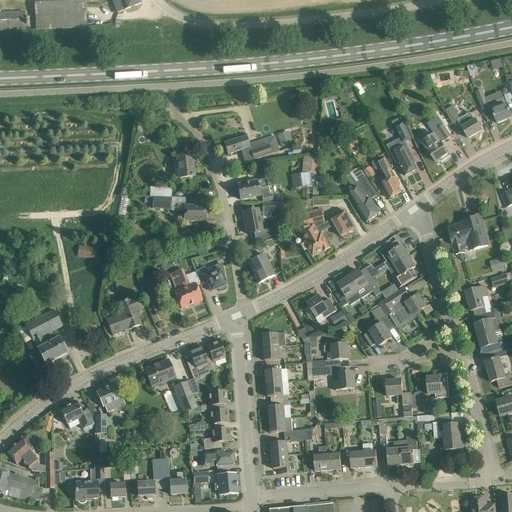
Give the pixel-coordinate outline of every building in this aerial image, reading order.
[(112,0),(114,4),(117,13),(141,4),(139,0),(112,0)] [(36,29),(88,28),(87,1),(35,2),(36,29)] [(0,30),(25,30),(24,20),(24,11),(0,12),(0,11),(0,10),(0,30)] [(503,68),(501,60),(490,62),(493,71),(503,68)] [(427,75),(419,76),(422,84),(422,86),(431,83),(430,81),(427,75)] [(482,90),(475,93),(480,103),(485,115),(493,111),(496,119),(498,124),(507,120),(507,119),(511,117),(508,106),(507,105),(506,105),(504,99),(501,92),(485,98),(483,93),(482,90)] [(465,117),(461,119),(454,106),(445,111),(453,124),(458,121),(463,130),(469,139),(482,131),(476,120),(475,120),(471,113),(465,117)] [(399,116),(391,120),(394,125),(394,126),(401,140),(410,135),(403,121),(402,121),(399,116)] [(435,135),(423,144),(424,145),(428,152),(436,162),(448,154),(441,143),(445,140),(445,141),(451,137),(441,123),(442,122),(439,118),(430,124),(436,131),(434,133),(435,135)] [(282,146),(292,143),(289,131),(279,134),(282,146)] [(353,134),(346,138),(351,148),(358,144),(353,134)] [(253,160),(280,151),(274,136),(249,144),(246,137),(240,139),(239,139),(224,144),(228,155),(249,148),(253,160)] [(394,154),(392,155),(399,169),(401,168),(405,176),(417,170),(414,163),(415,163),(407,147),(405,148),(405,147),(393,153),(394,154)] [(179,178),(184,178),(194,177),(193,167),(192,167),(190,155),(180,157),(176,157),(179,178)] [(385,158),(382,160),(380,157),(375,160),(373,164),(376,170),(380,170),(386,182),(382,184),(385,190),(390,199),(402,193),(398,186),(400,185),(396,177),(395,177),(385,158)] [(370,167),(363,171),(369,180),(374,176),(373,174),(374,173),(370,167)] [(360,168),(350,175),(356,183),(352,187),(355,190),(348,195),(367,223),(380,214),(371,200),(378,196),(366,177),(360,168)] [(294,189),(313,186),(311,174),(292,177),(294,189)] [(249,183),(238,185),(240,200),(259,197),(258,190),(269,187),(267,179),(256,182),(256,179),(249,181),(249,183)] [(511,190),(502,195),(507,207),(511,205),(511,201),(511,200),(511,190)] [(263,203),(273,201),(272,194),(261,196),(263,203)] [(159,198),(153,197),(145,197),(145,203),(153,203),(153,209),(171,209),(172,198),(159,197),(159,198)] [(276,210),(276,204),(262,204),(263,213),(276,213),(276,210)] [(192,206),(184,206),(178,206),(178,211),(184,212),(183,222),(205,222),(206,210),(202,210),(202,206),(192,206)] [(253,211),(243,213),(247,235),(254,233),(255,242),(277,238),(275,228),(262,231),(258,210),(253,211)] [(288,211),(278,212),(279,226),(290,224),(288,211)] [(326,224),(325,223),(322,212),(303,217),(305,226),(300,229),(304,237),(307,242),(305,243),(306,244),(302,246),(303,247),(305,251),(309,249),(313,257),(323,252),(323,253),(330,249),(321,233),(335,225),(342,238),(357,229),(352,221),(347,212),(326,224)] [(463,225),(448,229),(456,255),(464,253),(462,244),(468,243),(468,240),(474,239),(477,250),(489,246),(480,217),(462,222),(463,225)] [(398,241),(380,252),(386,260),(387,262),(385,264),(388,269),(389,270),(395,266),(409,257),(402,246),(401,247),(398,241)] [(98,249),(88,248),(79,246),(78,257),(97,259),(98,249)] [(251,270),(258,284),(275,276),(268,262),(267,262),(264,255),(248,263),(251,270)] [(395,266),(389,270),(393,276),(395,275),(401,285),(405,283),(413,278),(409,272),(416,268),(409,257),(395,266)] [(491,261),(494,271),(508,267),(504,257),(491,261)] [(208,275),(204,267),(194,272),(200,286),(207,283),(212,292),(218,289),(218,290),(219,291),(220,292),(221,292),(222,292),(223,292),(224,291),(225,291),(226,290),(226,289),(226,288),(226,287),(226,286),(227,285),(226,282),(224,272),(221,272),(220,270),(208,275)] [(360,271),(349,278),(362,298),(373,291),(377,297),(382,294),(377,286),(378,286),(367,268),(360,272),(360,271)] [(189,287),(182,270),(170,275),(177,292),(174,293),(181,309),(202,301),(196,284),(189,287)] [(492,280),(494,289),(510,284),(507,276),(492,280)] [(349,278),(338,285),(342,291),(336,295),(344,307),(355,300),(356,302),(362,298),(349,278)] [(472,312),(481,309),(485,308),(483,298),(488,297),(486,287),(466,293),(472,312)] [(410,298),(405,290),(404,289),(380,304),(388,317),(390,315),(393,320),(409,309),(414,316),(427,308),(419,296),(406,304),(405,302),(410,298)] [(143,309),(139,300),(138,297),(131,300),(131,299),(119,304),(123,314),(107,321),(109,326),(113,335),(124,331),(123,330),(128,328),(129,330),(141,325),(136,312),(143,309)] [(337,311),(335,308),(329,300),(323,303),(319,297),(308,304),(313,313),(317,318),(323,315),(325,319),(337,311)] [(381,307),(372,312),(378,321),(380,320),(382,324),(364,336),(371,347),(377,343),(379,347),(392,339),(388,332),(394,328),(381,307)] [(28,324),(25,326),(33,342),(33,341),(38,350),(28,355),(37,370),(45,365),(67,354),(57,337),(45,343),(42,337),(62,327),(54,311),(33,322),(29,315),(24,318),(28,324)] [(479,337),(495,332),(493,326),(498,325),(494,312),(481,316),(482,323),(475,325),(479,337)] [(310,324),(305,326),(310,336),(316,333),(310,324)] [(310,345),(310,338),(305,329),(299,332),(306,345),(310,345)] [(491,354),(505,350),(501,338),(497,339),(495,332),(479,337),(482,349),(489,347),(491,354)] [(286,347),(286,344),(285,334),(263,335),(264,349),(280,347),(286,347)] [(214,363),(216,362),(225,358),(219,341),(207,346),(212,359),(207,361),(208,365),(211,373),(217,370),(214,363)] [(326,369),(327,369),(333,368),(341,367),(341,360),(349,360),(347,345),(324,346),(325,353),(332,353),(333,361),(325,361),(326,369)] [(265,362),(281,360),(280,347),(264,349),(263,349),(262,350),(262,354),(263,355),(265,355),(265,362)] [(208,365),(207,361),(201,348),(189,353),(195,366),(189,369),(193,380),(200,378),(196,369),(208,365)] [(511,378),(511,376),(506,378),(500,359),(507,357),(505,350),(491,354),(492,354),(493,360),(486,363),(491,383),(497,381),(500,389),(511,385),(511,378)] [(175,378),(172,370),(168,361),(144,370),(152,388),(175,378)] [(347,374),(346,367),(341,367),(333,368),(335,391),(345,390),(355,389),(354,373),(347,374)] [(326,369),(313,370),(314,381),(314,377),(328,376),(327,369),(326,369)] [(287,370),(266,372),(267,385),(289,383),(287,370)] [(437,399),(440,399),(450,398),(448,384),(441,385),(441,377),(427,378),(429,395),(436,395),(437,399)] [(402,380),(387,382),(388,397),(397,396),(398,404),(404,403),(405,414),(413,413),(411,393),(403,394),(402,380)] [(196,407),(186,383),(173,388),(184,414),(188,412),(189,412),(197,408),(196,407)] [(268,398),(290,396),(289,383),(267,385),(267,386),(266,387),(266,391),(268,391),(268,398)] [(459,383),(451,384),(452,397),(462,397),(459,383)] [(123,399),(120,393),(116,384),(96,393),(100,402),(103,408),(105,407),(107,413),(125,405),(122,399),(123,399)] [(209,412),(213,411),(213,406),(227,404),(226,392),(208,393),(209,406),(201,406),(201,412),(209,412)] [(302,400),(315,399),(315,392),(310,392),(310,395),(302,396),(302,400)] [(511,398),(497,402),(501,417),(509,415),(511,423),(511,422),(511,398)] [(381,400),(373,401),(375,418),(382,418),(381,400)] [(94,425),(91,418),(87,409),(81,412),(77,403),(60,410),(65,419),(67,425),(79,420),(83,430),(94,425)] [(270,421),(290,419),(289,406),(279,407),(269,408),(270,421)] [(211,430),(215,430),(214,424),(229,423),(228,410),(213,411),(209,412),(210,424),(205,425),(205,423),(197,423),(198,431),(211,430)] [(42,430),(50,432),(52,425),(51,425),(51,423),(50,423),(52,417),(46,416),(42,430)] [(95,434),(107,434),(107,416),(95,416),(95,434)] [(445,439),(461,437),(460,425),(453,425),(452,418),(442,419),(438,419),(439,423),(433,423),(435,440),(445,439)] [(290,419),(270,421),(271,434),(293,432),(292,419),(290,419)] [(379,420),(379,421),(380,436),(388,435),(387,424),(393,424),(392,419),(379,420)] [(204,450),(206,450),(216,449),(216,443),(230,442),(229,429),(215,430),(211,430),(212,443),(209,443),(209,442),(208,440),(204,440),(203,443),(204,450)] [(306,436),(307,441),(315,441),(314,430),(306,431),(306,436)] [(22,440),(7,453),(16,464),(21,461),(28,470),(30,469),(33,472),(46,473),(55,473),(55,472),(55,470),(54,464),(54,453),(45,454),(45,466),(41,466),(38,462),(39,461),(31,452),(32,452),(38,446),(30,436),(23,442),(22,440)] [(413,452),(418,451),(416,437),(406,438),(407,441),(400,442),(401,465),(414,464),(413,452)] [(440,446),(441,449),(442,459),(460,457),(460,450),(462,450),(461,437),(445,439),(445,445),(440,446)] [(389,466),(401,465),(400,442),(394,443),(395,450),(387,451),(388,457),(389,466)] [(273,457),(289,456),(287,443),(272,444),(273,457)] [(314,453),(308,454),(309,466),(315,465),(315,473),(328,471),(327,456),(327,447),(319,448),(320,456),(315,457),(314,453)] [(201,454),(202,468),(233,466),(232,452),(224,453),(224,451),(215,452),(201,454)] [(378,467),(377,457),(376,451),(363,453),(364,469),(378,467)] [(352,470),(364,469),(363,453),(350,454),(351,460),(352,470)] [(342,470),(341,460),(340,454),(327,456),(328,471),(342,470)] [(289,456),(273,457),(274,470),(280,469),(280,475),(297,474),(296,468),(296,462),(289,463),(289,456)] [(153,480),(161,480),(160,460),(153,461),(153,480)] [(161,480),(170,480),(169,460),(160,460),(161,480)] [(145,475),(139,476),(139,464),(130,464),(130,467),(130,480),(138,480),(138,483),(137,483),(137,487),(138,497),(154,496),(154,486),(153,482),(145,483),(145,475)] [(90,470),(91,480),(104,479),(103,469),(90,470)] [(9,474),(0,471),(0,493),(3,495),(3,494),(30,502),(35,482),(31,481),(9,474)] [(193,473),(194,484),(209,483),(208,472),(193,473)] [(55,473),(46,473),(46,489),(55,489),(55,474),(55,473)] [(187,494),(186,484),(186,481),(184,481),(184,473),(176,473),(176,481),(170,481),(170,485),(170,495),(187,494)] [(218,484),(214,484),(215,491),(218,490),(219,496),(237,494),(235,474),(217,476),(218,484)] [(98,499),(97,482),(76,483),(73,483),(72,485),(70,486),(70,488),(70,491),(71,492),(72,493),(75,494),(76,502),(78,501),(79,502),(81,503),(82,503),(84,502),(85,501),(87,501),(87,500),(98,499)] [(125,498),(124,488),(124,485),(110,485),(110,488),(111,498),(125,498)] [(511,511),(511,496),(503,497),(503,507),(503,511),(511,511)] [(495,511),(495,505),(487,505),(487,498),(471,500),(471,510),(471,511),(495,511)]
